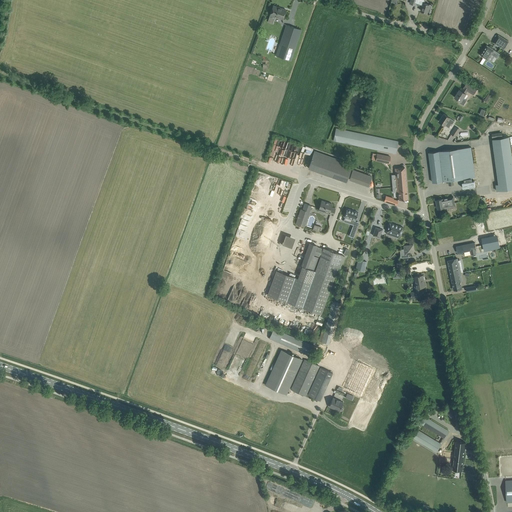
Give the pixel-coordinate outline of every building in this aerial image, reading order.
[(410,0),(410,3),(416,5),(417,5),(422,7),(421,11),(425,12),(424,13),(429,15),(429,14),(430,9),(431,5),(429,4),(429,5),(424,3),(425,0),(410,0)] [(270,15),(283,20),(286,10),(273,5),(270,15)] [(276,56),(291,60),(301,30),(286,25),(276,56)] [(493,42),(504,49),(509,42),(498,35),(493,42)] [(491,54),(497,58),(500,54),(494,50),(487,45),(480,55),(488,60),(491,54)] [(455,97),(461,101),(459,103),(463,105),(467,100),(463,98),(466,94),(465,93),(467,91),(473,95),(477,89),(467,82),(463,88),(464,88),(462,91),(460,90),(455,97)] [(450,118),(444,114),(439,121),(445,125),(449,128),(451,124),(452,124),(454,121),(450,118)] [(451,133),(455,136),(460,129),(456,126),(451,133)] [(398,141),(336,128),(334,140),(395,153),(398,141)] [(511,189),(511,158),(509,137),(493,139),(499,184),(496,184),(497,191),(511,189)] [(475,177),(471,147),(429,153),(433,182),(447,181),(448,182),(449,182),(449,185),(453,184),(453,180),(475,177)] [(346,181),(352,164),(314,151),(308,168),(346,181)] [(391,156),(377,153),(375,161),(389,164),(391,156)] [(395,174),(392,174),(392,181),(401,180),(406,179),(405,167),(395,168),(395,174)] [(353,170),(349,179),(368,186),(372,177),(353,170)] [(471,178),(464,179),(464,182),(462,182),(463,188),(475,187),(474,181),(472,181),(471,178)] [(392,181),(392,185),(393,192),(397,192),(397,193),(399,192),(399,200),(407,199),(406,179),(401,180),(392,181)] [(443,199),(436,200),(438,209),(449,207),(455,206),(453,197),(443,199)] [(332,204),(322,200),(318,210),(333,215),(335,208),(331,207),(332,204)] [(309,212),(311,206),(305,204),(303,210),(301,209),(299,215),(298,215),(297,218),(298,218),(296,224),(303,226),(308,212),(309,212)] [(358,212),(347,209),(345,216),(352,219),(350,224),(353,225),(355,220),(358,212)] [(387,231),(400,235),(400,236),(400,235),(401,234),(401,235),(403,231),(402,231),(403,228),(403,227),(402,227),(398,226),(395,224),(395,225),(390,223),(389,223),(387,231)] [(352,226),(349,236),(354,238),(357,228),(352,226)] [(382,229),(375,227),(373,235),(380,238),(382,229)] [(498,242),(496,236),(492,237),(492,235),(480,239),(484,251),(495,248),(494,243),(498,242)] [(316,247),(317,246),(309,243),(297,278),(276,271),(268,295),(280,300),(321,314),(339,264),(342,265),(345,256),(342,255),(323,248),(323,249),(316,247)] [(476,253),(475,250),(476,249),(475,243),(462,245),(463,252),(466,251),(470,251),(471,254),(476,253)] [(414,254),(413,245),(404,246),(405,255),(414,254)] [(362,256),(367,260),(371,255),(366,251),(362,256)] [(451,275),(460,273),(457,258),(448,260),(451,275)] [(359,259),(356,269),(365,271),(366,266),(364,265),(365,261),(359,259)] [(454,290),(462,288),(460,281),(462,281),(460,273),(451,275),(454,290)] [(415,277),(416,284),(414,284),(416,293),(411,293),(412,299),(423,297),(421,287),(424,287),(425,286),(424,286),(423,281),(424,281),(423,275),(420,276),(420,275),(419,275),(420,276),(415,277)] [(327,320),(322,342),(330,344),(334,322),(327,320)] [(269,338),(279,342),(303,353),(304,350),(308,351),(311,345),(274,328),(269,338)] [(345,354),(326,348),(319,346),(316,356),(342,363),(345,354)] [(266,385),(286,394),(302,359),(282,350),(266,385)] [(291,389),(306,396),(319,366),(304,359),(291,389)] [(352,361),(346,379),(370,387),(375,371),(362,367),(363,365),(352,361)] [(320,367),(308,395),(319,400),(329,378),(330,379),(333,373),(320,367)] [(345,381),(343,387),(342,390),(361,396),(363,387),(345,381)] [(333,398),(329,405),(335,408),(335,409),(339,411),(339,410),(341,411),(342,411),(343,409),(343,408),(341,407),(343,402),(333,398)] [(456,411),(449,403),(444,409),(451,416),(456,411)] [(424,416),(420,423),(444,438),(448,431),(424,416)] [(441,444),(417,429),(412,437),(436,452),(441,444)] [(453,469),(462,471),(466,442),(456,441),(453,469)]
